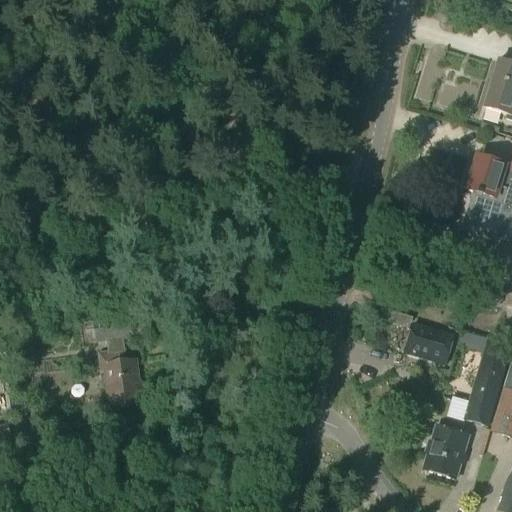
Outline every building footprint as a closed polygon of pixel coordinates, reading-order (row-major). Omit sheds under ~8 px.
[(511,67),(498,63),(484,111),(506,117),(505,121),(511,123),(511,67)] [(468,193),(472,195),(478,196),(477,197),(480,198),(474,217),(466,215),(466,216),(474,218),(470,231),(483,235),(482,239),(500,244),(501,240),(510,243),(511,237),(511,165),(511,169),(478,159),(468,193)] [(481,301),(500,306),(503,298),(498,290),(485,286),(481,301)] [(376,322),(395,328),(397,318),(379,313),(376,322)] [(120,318),(93,321),(96,345),(107,343),(108,353),(98,354),(98,355),(100,375),(103,375),(107,412),(140,407),(134,362),(127,363),(126,351),(124,351),(123,341),(132,340),(131,337),(152,334),(150,317),(129,320),(128,317),(120,318)] [(446,367),(454,339),(413,327),(405,356),(446,367)] [(82,331),(67,332),(68,352),(83,351),(82,331)] [(488,429),(510,352),(487,346),(465,423),(488,429)] [(388,363),(387,347),(372,348),(372,363),(388,363)] [(85,354),(72,355),(74,377),(86,377),(85,354)] [(511,359),(503,391),(490,433),(511,440),(511,439),(511,359)] [(438,412),(454,417),(460,396),(444,392),(438,412)] [(0,456),(12,455),(13,455),(7,426),(0,426),(0,456)] [(428,460),(425,459),(422,471),(424,472),(423,475),(455,484),(469,439),(437,429),(428,460)] [(511,472),(500,501),(511,505),(511,472)]
